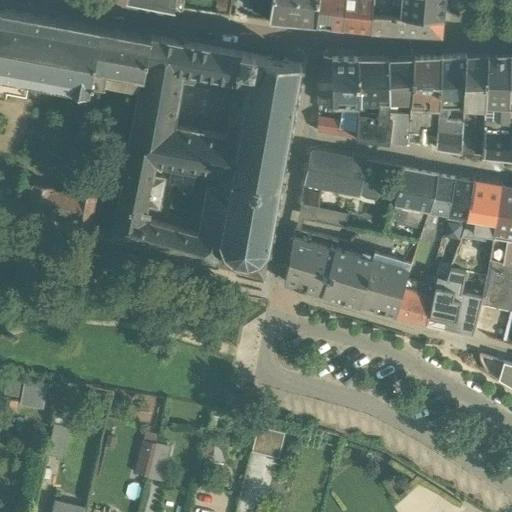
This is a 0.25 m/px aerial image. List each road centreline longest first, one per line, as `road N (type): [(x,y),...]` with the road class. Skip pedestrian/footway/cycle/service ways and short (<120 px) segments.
road 1 (residential): [(300,132),(268,285),(511,349)]
road 2 (residential): [(300,132),(511,167)]
road 3 (residential): [(108,0),(314,33)]
road 4 (residential): [(314,33),(443,36),(455,26)]
